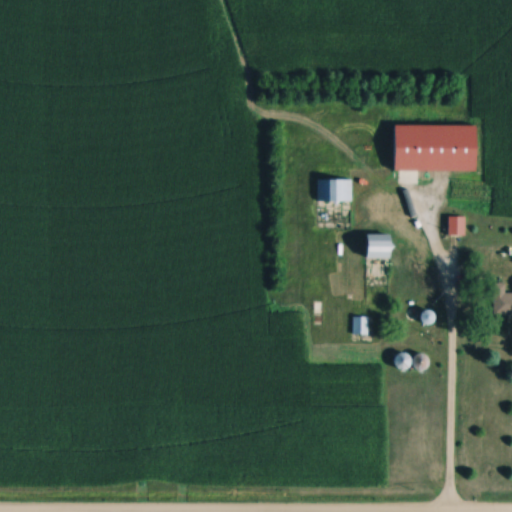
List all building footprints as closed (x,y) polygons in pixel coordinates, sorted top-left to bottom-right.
[(404,137),(404,159),(433,159),(433,137),(404,137)] [(354,180),(319,180),(319,203),(354,203),(354,180)] [(468,217),(449,217),(449,237),(468,237),(468,217)] [(398,235),(370,235),(370,259),(398,259),(398,235)] [(510,317),(510,318),(511,318),(511,293),(507,294),(507,283),(496,284),(497,317),(510,317)] [(369,318),(356,318),(356,335),(369,335),(369,318)]
